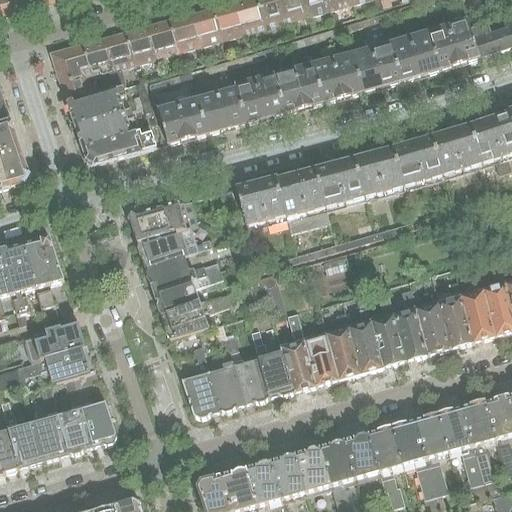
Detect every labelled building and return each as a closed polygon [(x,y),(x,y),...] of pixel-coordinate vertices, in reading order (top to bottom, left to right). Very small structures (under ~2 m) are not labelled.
[(0,0),(0,22),(20,17),(14,0),(0,0)] [(38,0),(14,0),(20,17),(42,10),(38,0)] [(38,0),(42,10),(64,4),(62,0),(38,0)] [(255,0),(255,1),(233,8),(244,44),(250,42),(248,37),(281,28),(283,33),(288,31),(278,0),(255,0)] [(308,20),(302,0),(278,0),(288,31),(292,30),(291,25),(308,20)] [(331,19),(325,0),(302,0),(308,20),(326,15),(327,20),(331,19)] [(349,0),(325,0),(331,19),(335,18),(333,13),(352,7),(349,0)] [(375,7),(372,0),(349,0),(352,7),(369,3),(370,8),(375,7)] [(445,0),(418,8),(420,15),(457,4),(456,0),(445,0)] [(470,14),(465,0),(461,0),(465,15),(470,14)] [(465,0),(470,14),(475,13),(471,0),(465,0)] [(391,9),(389,2),(381,4),(383,11),(391,9)] [(244,44),(233,8),(212,14),(221,45),(239,40),(240,45),(244,44)] [(381,20),(383,26),(420,15),(418,8),(381,20)] [(212,14),(190,20),(201,57),(206,55),(204,50),(221,45),(212,14)] [(201,57),(190,20),(169,26),(178,57),(195,52),(197,58),(201,57)] [(343,31),(345,38),(383,26),(381,20),(343,31)] [(511,51),(511,21),(502,25),(504,34),(485,40),(482,31),(470,35),(479,63),(511,51)] [(169,25),(147,31),(157,69),(162,67),(161,62),(178,57),(169,26),(169,25)] [(466,26),(429,38),(440,76),(478,64),(478,63),(479,63),(470,35),(469,35),(466,26)] [(157,69),(147,31),(125,37),(134,70),(151,65),(153,70),(157,69)] [(306,42),(308,49),(345,38),(343,31),(306,42)] [(134,70),(125,37),(104,43),(117,95),(127,92),(121,73),(134,70)] [(440,76),(429,38),(391,50),(402,88),(406,86),(440,76)] [(308,49),(306,42),(269,54),(271,60),(308,49)] [(117,95),(104,43),(82,49),(91,82),(92,87),(98,86),(96,80),(101,79),(107,98),(117,95)] [(254,45),(246,47),(248,55),(256,53),(254,45)] [(91,82),(82,49),(48,58),(60,91),(79,85),(91,82)] [(391,50),(352,60),(362,98),(402,88),(391,50)] [(271,60),(269,54),(257,57),(259,64),(271,60)] [(259,64),(257,57),(230,65),(232,72),(259,64)] [(352,60),(313,70),(323,109),(362,98),(352,60)] [(205,80),(232,72),(230,65),(203,73),(205,80)] [(313,70),(274,81),(284,119),(323,109),(313,70)] [(180,87),(178,80),(151,88),(149,90),(151,96),(180,87)] [(274,81),(235,91),(245,129),(284,119),(274,81)] [(60,91),(67,110),(88,104),(86,99),(92,98),(91,94),(85,96),(84,90),(80,91),(79,85),(60,91)] [(139,101),(143,111),(145,118),(152,116),(143,86),(135,88),(139,101)] [(245,129),(235,91),(196,102),(206,140),(245,129)] [(67,110),(74,131),(122,117),(118,105),(124,103),(121,94),(88,104),(67,110)] [(143,111),(139,101),(133,103),(137,113),(143,111)] [(167,150),(168,150),(206,140),(196,102),(156,112),(167,150)] [(0,128),(9,126),(2,105),(0,105),(0,128)] [(82,153),(108,146),(132,139),(130,132),(127,132),(124,126),(131,124),(128,116),(122,117),(74,131),(82,153)] [(468,131),(481,171),(491,168),(496,183),(510,179),(505,163),(511,161),(511,135),(507,120),(468,131)] [(0,128),(0,168),(7,194),(24,190),(25,190),(29,183),(28,182),(11,134),(12,133),(10,126),(9,126),(0,128)] [(444,139),(431,142),(443,183),(481,171),(468,131),(444,139)] [(138,137),(132,139),(108,146),(82,153),(86,167),(92,170),(155,153),(152,139),(140,141),(138,137)] [(392,154),(403,194),(443,183),(431,142),(398,152),(392,154)] [(353,164),(364,204),(403,194),(392,154),(353,164)] [(315,174),(325,215),(364,204),(353,164),(315,174)] [(276,184),(286,224),(286,225),(325,215),(315,174),(276,184)] [(276,183),(234,194),(247,235),(286,224),(276,184),(276,183)] [(236,216),(230,195),(220,198),(227,219),(236,216)] [(511,204),(511,197),(491,204),(493,211),(511,204)] [(493,211),(491,204),(452,215),(454,222),(493,211)] [(188,232),(182,208),(133,221),(129,227),(136,248),(188,232)] [(454,222),(452,215),(413,227),(415,233),(454,222)] [(415,233),(413,227),(373,238),(375,245),(415,233)] [(189,232),(188,232),(136,248),(137,250),(136,254),(138,260),(141,261),(144,272),(181,261),(186,260),(211,252),(208,244),(195,248),(194,245),(178,250),(173,237),(189,232)] [(334,250),(336,256),(375,245),(373,238),(334,250)] [(23,251),(34,294),(39,312),(51,309),(46,291),(63,287),(48,245),(23,251)] [(249,257),(246,246),(239,248),(242,259),(249,257)] [(336,256),(334,250),(297,261),(299,267),(336,256)] [(23,251),(0,257),(0,263),(10,300),(15,319),(27,316),(22,297),(34,294),(23,251)] [(181,261),(144,272),(145,273),(144,276),(146,282),(148,282),(153,296),(193,283),(206,279),(208,287),(222,283),(218,268),(204,272),(203,270),(190,275),(190,273),(185,274),(181,261)] [(299,267),(297,261),(259,272),(261,279),(299,267)] [(0,263),(0,322),(2,323),(0,316),(0,303),(10,300),(0,263)] [(497,292),(483,296),(492,329),(495,343),(511,338),(511,314),(505,290),(501,273),(491,276),(493,283),(497,292)] [(492,329),(483,296),(478,279),(469,282),(471,289),(476,298),(460,303),(465,320),(473,349),(495,343),(492,329)] [(286,319),(274,280),(259,284),(272,324),(286,319)] [(251,292),(259,289),(256,281),(248,283),(251,292)] [(197,296),(193,283),(153,296),(156,306),(155,310),(158,317),(160,318),(161,320),(197,309),(193,298),(197,296)] [(450,356),(473,349),(465,320),(460,303),(455,286),(446,288),(448,295),(452,305),(437,309),(443,329),(450,356)] [(259,289),(251,292),(255,305),(263,302),(259,289)] [(428,362),(450,356),(443,329),(437,309),(433,292),(424,294),(426,303),(430,311),(416,315),(419,329),(428,362)] [(371,327),(384,375),(406,368),(393,321),(389,305),(386,294),(377,296),(381,314),(386,323),(371,327)] [(408,317),(393,321),(406,368),(428,362),(419,329),(416,315),(411,298),(402,301),(403,308),(408,317)] [(197,309),(161,320),(164,331),(164,334),(166,341),(169,342),(169,344),(214,331),(211,321),(207,322),(206,318),(229,311),(230,309),(227,300),(202,308),(197,309)] [(363,329),(348,334),(361,381),(384,375),(371,327),(366,311),(364,301),(354,303),(359,320),(363,329)] [(42,323),(54,320),(51,309),(39,312),(42,323)] [(325,340),(338,387),(361,381),(348,334),(343,317),(333,320),(334,325),(340,336),(325,340)] [(26,329),(25,328),(23,319),(15,321),(18,331),(26,329)] [(317,342),(302,347),(316,393),(338,387),(325,340),(321,324),(311,326),(313,333),(317,342)] [(62,334),(61,332),(46,337),(46,338),(25,344),(31,368),(86,353),(79,329),(62,334)] [(249,333),(257,363),(268,405),(281,401),(281,403),(293,400),(280,357),(267,361),(258,330),(249,333)] [(280,357),(293,400),(316,393),(302,347),(298,330),(288,332),(290,340),(295,349),(279,353),(280,357)] [(221,373),(207,377),(219,419),(222,418),(225,419),(232,417),(233,415),(244,412),(226,344),(223,333),(214,336),(223,368),(220,369),(221,373)] [(226,344),(244,412),(257,408),(258,410),(265,408),(266,406),(268,405),(257,363),(241,367),(234,342),(226,344)] [(186,384),(182,385),(181,385),(193,423),(200,426),(207,424),(208,422),(219,419),(207,377),(200,352),(192,355),(198,376),(197,376),(196,373),(186,376),(185,380),(186,384)] [(31,368),(18,372),(21,382),(44,375),(50,373),(55,389),(64,387),(67,397),(85,392),(98,388),(95,379),(96,378),(87,353),(86,353),(31,368)] [(0,394),(22,388),(18,374),(0,378),(0,394)] [(43,468),(67,461),(55,416),(47,391),(41,393),(44,404),(42,404),(48,422),(31,427),(43,468)] [(112,450),(116,442),(104,406),(91,410),(85,392),(77,395),(81,408),(79,409),(92,454),(103,451),(106,452),(112,450)] [(484,408),(494,445),(504,482),(511,479),(511,467),(505,442),(511,439),(511,414),(509,402),(484,408)] [(18,475),(43,468),(31,427),(15,432),(8,406),(0,408),(0,411),(6,434),(18,475)] [(483,448),(494,445),(484,408),(461,415),(485,503),(497,500),(483,448)] [(55,416),(67,461),(71,460),(75,461),(84,458),(85,456),(92,454),(79,409),(71,411),(72,415),(56,420),(55,416)] [(461,415),(438,421),(448,458),(459,455),(469,492),(471,491),(475,506),(485,503),(461,415)] [(438,461),(448,458),(438,421),(416,427),(439,511),(445,511),(442,499),(448,498),(438,461)] [(439,511),(416,427),(392,434),(402,471),(414,468),(426,511),(439,511)] [(15,476),(18,475),(6,434),(0,435),(0,479),(1,479),(5,481),(14,478),(15,476)] [(392,434),(368,441),(380,478),(385,497),(387,497),(391,511),(397,511),(404,510),(399,493),(397,494),(391,475),(402,471),(392,434)] [(368,441),(344,447),(355,485),(380,478),(368,441)] [(344,447),(320,454),(331,492),(336,511),(354,511),(349,491),(343,493),(342,489),(355,485),(344,447)] [(307,499),(331,492),(320,454),(319,454),(318,457),(315,456),(309,457),(307,460),(305,459),(304,459),(304,460),(297,462),(307,499)] [(280,467),(272,469),(282,506),(307,499),(297,462),(296,462),(296,461),(294,462),(293,464),(290,463),(285,464),(283,467),(281,466),(280,466),(280,467)] [(257,511),(261,511),(282,506),(272,469),(271,468),(270,468),(269,470),(266,469),(260,471),(258,473),(256,472),(254,473),(254,474),(248,476),(257,511)] [(229,481),(223,483),(231,511),(257,511),(248,476),(246,476),(246,475),(245,475),(243,477),(241,476),(234,478),(233,480),(230,480),(229,480),(229,481)] [(203,511),(231,511),(223,483),(210,486),(210,485),(200,487),(197,492),(203,511)] [(506,511),(506,509),(511,507),(508,498),(491,503),(494,511),(506,511)]
